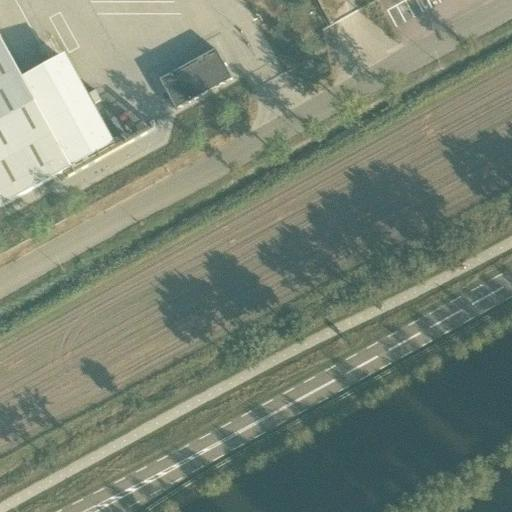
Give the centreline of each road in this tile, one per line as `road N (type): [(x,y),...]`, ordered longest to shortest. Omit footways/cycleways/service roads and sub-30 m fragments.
road 1 (unclassified): [(0,283),(511,4)]
road 2 (secondary): [(97,511),(511,282)]
